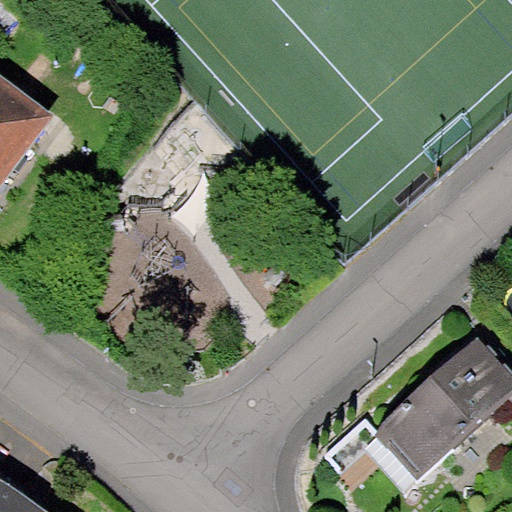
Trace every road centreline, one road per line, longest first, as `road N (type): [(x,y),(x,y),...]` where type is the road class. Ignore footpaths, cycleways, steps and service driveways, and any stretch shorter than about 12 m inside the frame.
road 1 (residential): [(174,484),(511,183)]
road 2 (residential): [(0,342),(174,484)]
